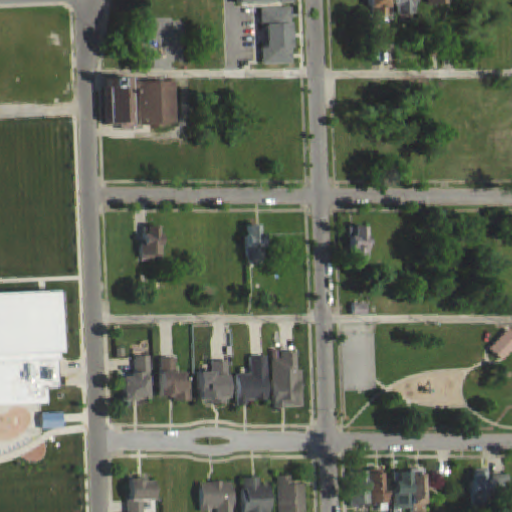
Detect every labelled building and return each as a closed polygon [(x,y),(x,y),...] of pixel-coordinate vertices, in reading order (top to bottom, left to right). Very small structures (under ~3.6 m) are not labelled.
[(288,11),(287,0),(234,0),(235,13),(288,11)] [(385,0),(366,0),(367,24),(387,23),(385,0)] [(412,22),(412,0),(394,0),(394,22),(412,22)] [(426,0),(427,13),(446,12),(445,0),(426,0)] [(290,72),(289,16),(258,17),(259,34),(263,34),(263,56),(260,56),(260,73),(290,72)] [(128,132),(127,86),(105,87),(106,133),(128,132)] [(135,90),(136,134),(173,133),(172,89),(135,90)] [(256,233),(243,234),(245,270),(261,270),(260,242),(256,242),(256,233)] [(158,268),(158,235),(141,235),(141,252),(138,252),(138,268),(158,268)] [(364,235),(346,236),(347,270),(365,269),(364,235)] [(0,301),(0,413),(43,413),(43,396),(56,396),(54,301),(0,301)] [(486,357),(500,370),(511,356),(511,343),(505,337),(486,357)] [(270,367),(270,416),(300,416),(299,379),(294,379),(294,360),(278,361),(278,367),(270,367)] [(243,409),(264,408),(263,364),(247,365),(247,382),(233,383),(234,414),(243,414),(243,409)] [(119,384),(120,409),(147,408),(146,365),(132,365),(132,383),(119,384)] [(187,409),(187,390),(182,390),(182,381),(173,381),(173,366),(157,367),(157,406),(171,405),(171,410),(187,409)] [(196,380),(196,411),(225,411),(224,369),(208,370),(208,380),(196,380)] [(39,422),(39,438),(61,437),(60,421),(39,422)] [(266,511),(237,511),(237,486),(239,486),(239,474),(256,474),(256,481),(266,481),(266,511)] [(484,489),(484,478),(470,478),(471,511),(486,511),(486,489),(484,489)] [(228,511),(214,511),(208,511),(208,507),(196,508),(196,492),(196,481),(207,481),(207,479),(217,479),(217,481),(226,481),(227,496),(228,496),(228,511)] [(365,511),(365,480),(348,480),(348,511),(365,511)] [(390,480),(390,511),(421,511),(421,480),(390,480)] [(385,511),(385,500),(381,500),(381,482),(367,482),(367,511),(385,511)] [(507,483),(492,483),(493,499),(507,498),(507,483)] [(274,511),(301,511),(301,493),(288,493),(288,484),(274,485),(274,511)] [(151,489),(126,489),(126,511),(141,511),(141,509),(151,509),(151,489)]
